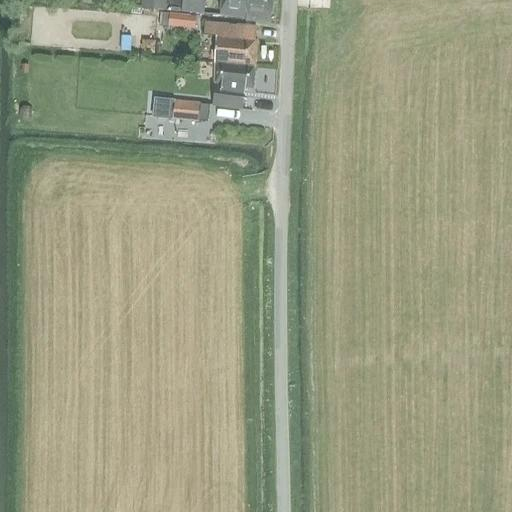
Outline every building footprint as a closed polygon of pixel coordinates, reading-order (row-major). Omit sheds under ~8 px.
[(166,0),(140,0),(140,9),(165,11),(166,0)] [(203,14),(204,0),(182,0),(181,12),(203,14)] [(270,23),(272,0),(221,0),(219,16),(246,19),(246,21),(270,23)] [(190,17),(170,15),(168,28),(189,30),(190,17)] [(213,62),(216,63),(254,67),(257,40),(255,40),(257,27),(203,23),(202,36),(215,37),(213,62)] [(121,40),(120,52),(132,53),(133,41),(121,40)] [(154,53),(154,42),(143,41),(143,52),(154,53)] [(254,67),(216,63),(216,65),(214,84),(215,84),(212,106),(241,110),(244,87),(252,88),(255,67),(254,67)] [(197,123),(199,105),(173,102),(171,120),(197,123)]
